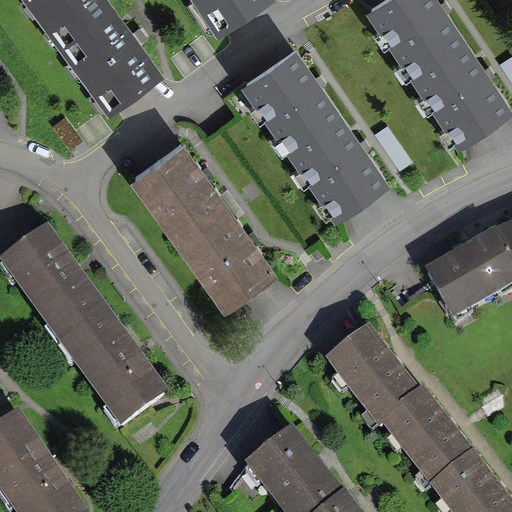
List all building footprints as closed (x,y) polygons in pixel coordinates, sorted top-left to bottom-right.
[(27,0),(107,111),(159,74),(134,39),(106,0),(27,0)] [(188,0),(213,36),(265,0),(188,0)] [(390,0),(366,16),(450,144),(507,107),(487,76),(444,9),(437,0),(390,0)] [(241,92),(332,219),(386,180),(363,149),(317,85),(295,53),(241,92)] [(184,145),(129,183),(171,245),(227,207),(205,176),(184,145)] [(227,207),(171,245),(222,317),(277,279),(251,242),(227,207)] [(511,218),(494,226),(511,255),(511,218)] [(427,265),(456,314),(511,281),(511,255),(494,226),(427,265)] [(52,232),(2,268),(118,428),(168,392),(134,345),(87,280),(52,232)] [(417,386),(371,325),(326,358),(373,420),(378,416),(417,386)] [(451,511),(511,511),(511,494),(510,491),(460,425),(425,380),(417,386),(378,416),(451,511)] [(0,427),(0,493),(12,511),(85,511),(20,414),(0,427)] [(292,426),(244,465),(282,511),(317,511),(345,490),(292,426)] [(362,511),(345,490),(317,511),(362,511)]
